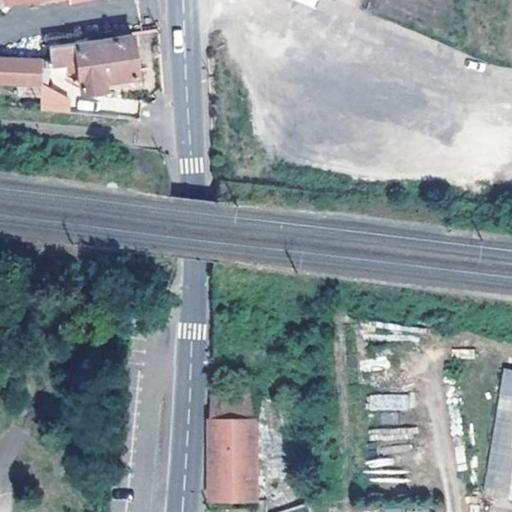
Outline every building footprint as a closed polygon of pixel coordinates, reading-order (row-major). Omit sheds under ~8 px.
[(47,47),(48,58),(72,54),(79,90),(100,88),(99,79),(134,72),(128,34),(47,47)] [(0,57),(0,81),(36,81),(36,68),(35,59),(0,57)] [(48,58),(35,59),(36,68),(49,66),(48,58)] [(36,81),(36,110),(62,112),(64,98),(36,81)] [(86,318),(76,317),(73,345),(103,348),(107,312),(88,309),(86,318)] [(482,492),(511,496),(511,372),(500,370),(482,492)] [(255,397),(210,397),(210,449),(210,503),(254,503),(254,489),(264,488),(263,477),(255,475),(255,397)] [(280,511),(307,505),(304,495),(262,510),(262,511),(280,511)]
